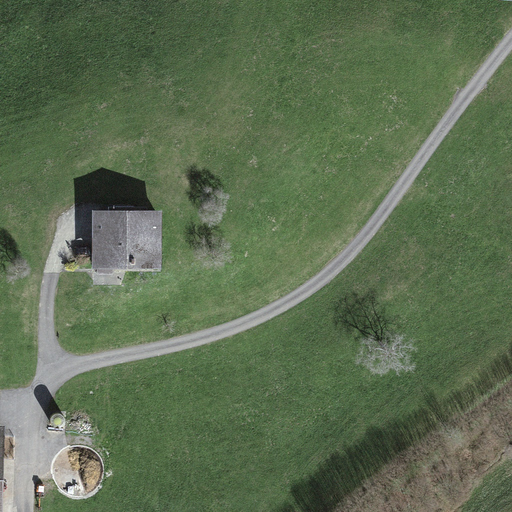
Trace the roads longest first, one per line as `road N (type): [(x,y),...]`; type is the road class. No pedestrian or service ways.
road 1 (unclassified): [(511,42),(346,259),(300,296),(225,331),(52,372)]
road 2 (track): [(52,372),(36,402),(27,511)]
